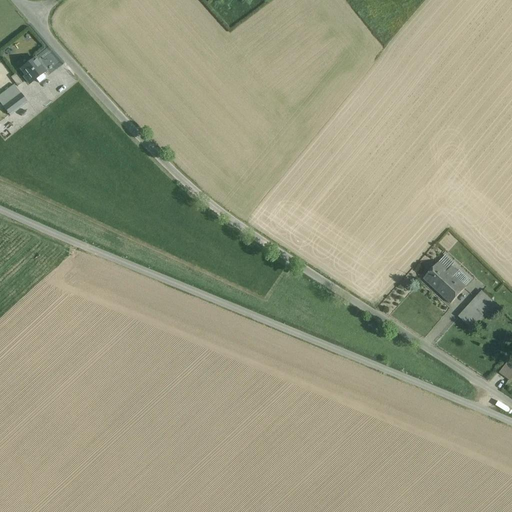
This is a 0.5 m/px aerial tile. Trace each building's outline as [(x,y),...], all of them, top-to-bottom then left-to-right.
[(40,52),(50,71),(62,65),(52,45),(40,52)] [(41,53),(37,56),(42,62),(46,59),(41,53)] [(35,58),(21,69),(26,75),(24,77),(30,84),(46,72),(35,58)] [(23,83),(16,74),(11,77),(18,87),(23,83)] [(14,85),(0,96),(0,101),(3,106),(20,93),(14,85)] [(20,93),(3,106),(10,115),(27,103),(20,93)] [(32,109),(27,103),(10,115),(15,122),(32,109)] [(446,256),(439,263),(448,271),(452,267),(455,264),(446,256)] [(458,272),(452,267),(448,271),(439,263),(424,279),(451,304),(466,287),(454,276),(458,272)] [(477,322),(484,315),(493,323),(503,312),(481,292),(477,297),(485,305),(481,310),(472,302),(464,310),(477,322)] [(485,305),(477,297),(472,302),(481,310),(485,305)] [(464,310),(454,321),(467,333),(477,322),(464,310)] [(511,380),(511,368),(507,365),(500,374),(510,382),(511,380)]
